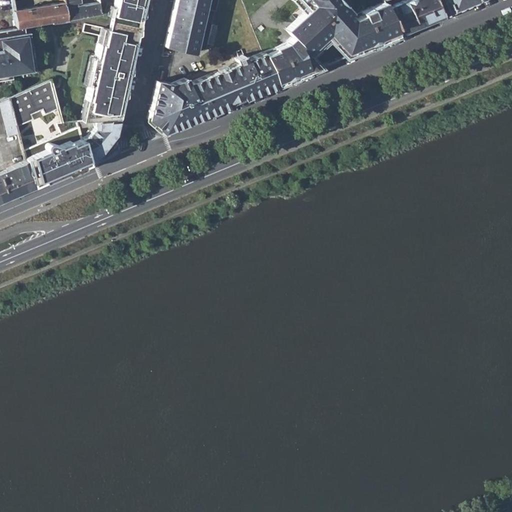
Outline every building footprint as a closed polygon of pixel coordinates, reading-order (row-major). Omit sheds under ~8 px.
[(78,0),(62,0),(63,1),(63,7),(65,19),(99,14),(97,2),(79,5),(78,0)] [(113,0),(110,14),(107,28),(105,28),(100,27),(99,35),(95,55),(91,54),(84,86),(87,87),(80,120),(93,120),(117,119),(142,0),(113,0)] [(173,0),(163,47),(194,54),(199,52),(205,48),(207,42),(211,23),(214,9),(216,0),(173,0)] [(337,0),(290,0),(301,12),(282,28),(289,37),(285,44),(280,46),(261,53),(273,80),(275,84),(317,67),(305,55),(325,37),(342,56),(397,34),(395,30),(386,7),(384,3),(358,13),(355,14),(352,15),(337,0)] [(397,34),(440,16),(433,0),(402,0),(386,7),(395,30),(397,34)] [(433,0),(440,16),(446,14),(450,11),(477,0),(433,0)] [(63,7),(63,1),(13,9),(16,27),(24,25),(65,19),(63,7)] [(218,24),(211,23),(207,42),(213,44),(218,24)] [(24,29),(24,25),(16,27),(0,29),(0,78),(11,77),(10,73),(17,72),(19,75),(32,73),(34,69),(28,31),(25,32),(24,29)] [(161,131),(275,84),(273,80),(261,53),(243,61),(241,56),(233,59),(235,64),(185,84),(183,78),(171,83),(155,79),(146,118),(161,131)] [(42,181),(87,162),(87,159),(81,138),(78,127),(78,125),(76,120),(61,121),(57,109),(50,79),(7,97),(15,126),(17,133),(21,150),(24,158),(24,160),(30,182),(31,186),(42,181)] [(15,126),(7,97),(0,100),(0,105),(8,135),(17,133),(15,126)] [(114,133),(117,119),(93,120),(93,126),(85,134),(81,138),(87,159),(87,162),(92,160),(114,133)] [(12,194),(31,186),(30,182),(24,160),(5,168),(2,170),(0,170),(0,199),(6,197),(9,196),(12,194)]
